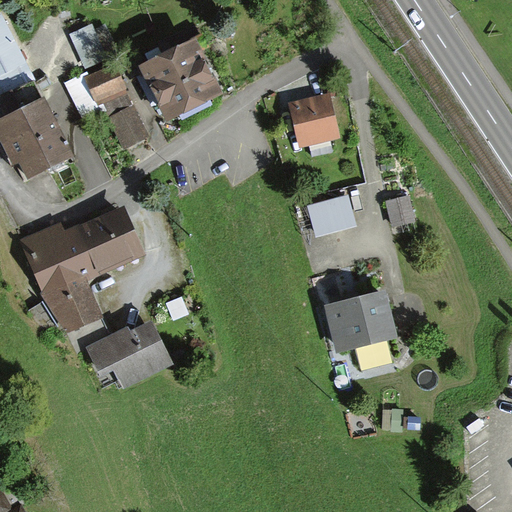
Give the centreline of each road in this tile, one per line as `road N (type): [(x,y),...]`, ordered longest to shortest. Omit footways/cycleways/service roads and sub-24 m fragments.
road 1 (residential): [(0,175),(26,208),(84,203),(351,38)]
road 2 (primary): [(413,0),(511,151)]
